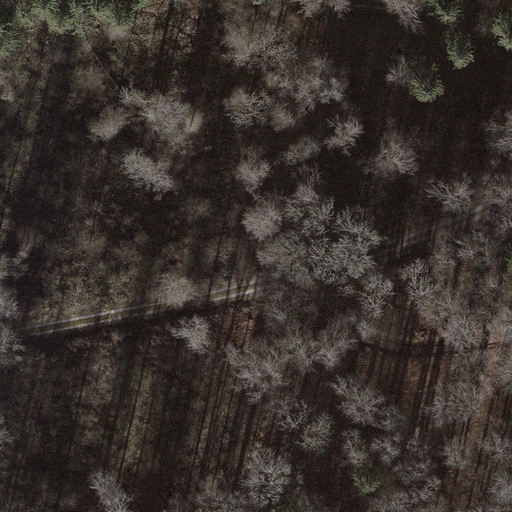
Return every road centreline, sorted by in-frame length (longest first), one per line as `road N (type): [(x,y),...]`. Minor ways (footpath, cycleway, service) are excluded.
road 1 (track): [(0,333),(192,300),(427,230),(511,193)]
road 2 (track): [(283,273),(320,316),(394,347),(511,334)]
